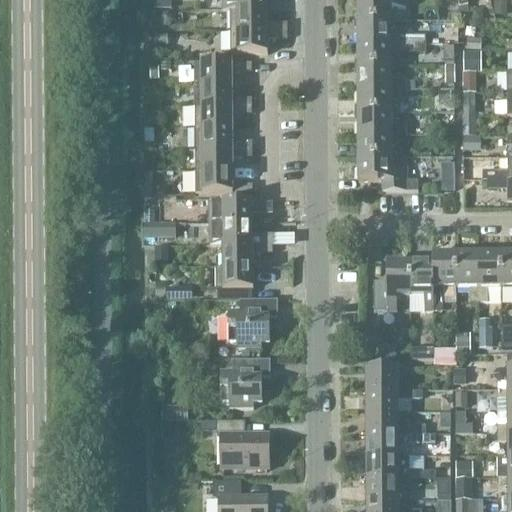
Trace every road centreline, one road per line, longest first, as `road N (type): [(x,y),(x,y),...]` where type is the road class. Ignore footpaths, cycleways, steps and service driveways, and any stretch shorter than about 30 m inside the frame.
road 1 (tertiary): [(30,511),(28,0)]
road 2 (residential): [(317,511),(315,222)]
road 3 (residential): [(315,222),(314,0)]
road 4 (residential): [(315,222),(511,221)]
